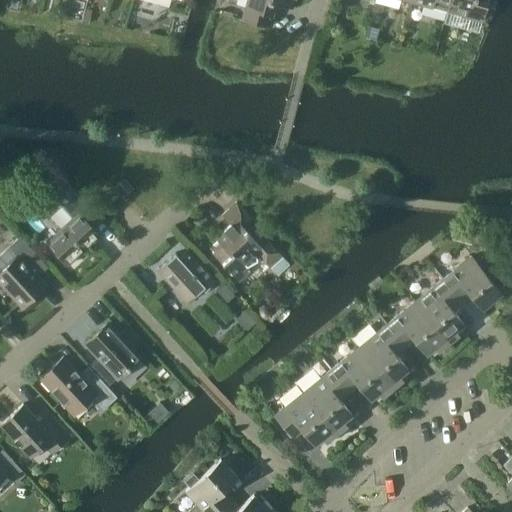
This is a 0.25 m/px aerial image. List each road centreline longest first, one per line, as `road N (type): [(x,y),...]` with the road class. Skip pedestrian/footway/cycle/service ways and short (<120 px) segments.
road 1 (residential): [(0,371),(236,159)]
road 2 (residential): [(316,505),(496,342),(511,358)]
road 3 (residential): [(389,511),(511,400)]
